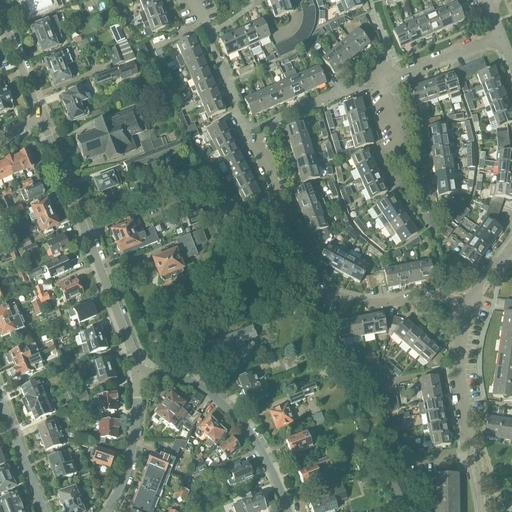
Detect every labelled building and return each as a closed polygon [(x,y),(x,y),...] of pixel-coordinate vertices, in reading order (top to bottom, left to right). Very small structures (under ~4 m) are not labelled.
[(27,0),(24,2),(26,8),(25,9),(25,10),(27,15),(29,14),(30,17),(52,8),(58,5),(55,0),(27,0)] [(144,12),(161,5),(159,0),(143,0),(140,1),(144,12)] [(268,0),(271,8),(289,2),(288,0),(268,0)] [(362,7),(359,0),(348,0),(341,4),(345,14),(362,7)] [(457,6),(454,1),(453,0),(451,0),(443,4),(445,9),(453,26),(463,21),(460,13),(457,6)] [(289,2),(271,8),(275,19),(293,13),(292,13),(297,11),(296,6),(291,8),(289,2)] [(468,3),(457,6),(460,13),(470,9),(468,3)] [(142,25),(143,25),(148,23),(165,16),(164,12),(165,12),(165,11),(164,6),(163,6),(161,6),(161,5),(144,12),(138,14),(142,25)] [(293,35),(274,44),(281,61),(296,54),(303,49),(308,41),(313,34),(316,27),(318,20),(318,14),(316,7),(302,12),(304,21),(301,29),(293,35)] [(453,26),(445,9),(434,13),(442,31),(446,29),(447,30),(448,30),(452,28),(453,27),(452,26),(453,26)] [(432,35),(424,18),(422,13),(412,18),(414,23),(421,40),(425,38),(426,39),(427,40),(432,38),(432,36),(431,35),(432,35)] [(442,31),(434,13),(424,18),(432,35),(442,31)] [(143,25),(145,29),(149,28),(152,34),(169,27),(168,23),(169,22),(170,21),(168,17),(167,16),(165,17),(165,16),(148,23),(143,25)] [(47,21),(32,27),(35,34),(34,35),(36,41),(52,34),(59,32),(61,31),(56,18),(47,21)] [(403,27),(411,44),(415,42),(416,44),(420,42),(420,41),(421,40),(414,23),(412,18),(401,23),(403,27)] [(261,21),(250,26),(258,43),(269,38),(261,21)] [(339,29),(338,27),(336,22),(328,25),(331,32),(339,29)] [(124,33),(128,31),(125,23),(120,25),(124,33)] [(109,29),(116,44),(125,40),(118,25),(109,29)] [(250,26),(240,31),(248,48),(258,43),(250,26)] [(400,49),(411,44),(403,27),(393,32),(400,49)] [(321,29),(315,35),(318,39),(324,33),(321,29)] [(348,38),(360,52),(369,45),(357,30),(348,38)] [(132,38),(128,31),(124,33),(127,40),(132,38)] [(240,31),(230,35),(238,53),(248,48),(240,31)] [(52,34),(36,41),(38,46),(39,46),(42,53),(57,47),(61,45),(59,40),(62,39),(59,32),(52,34)] [(238,53),(230,35),(219,40),(227,57),(238,53)] [(181,56),(198,48),(194,38),(177,45),(181,56)] [(308,45),(311,48),(317,42),(313,38),(308,45)] [(351,60),(360,52),(348,38),(339,45),(351,60)] [(124,65),(125,65),(136,61),(126,41),(117,45),(118,48),(110,51),(114,60),(110,61),(113,67),(123,63),(124,65)] [(306,54),(311,48),(308,45),(302,51),(306,54)] [(330,53),(343,67),(351,60),(339,45),(330,53)] [(141,57),(148,54),(144,47),(137,50),(141,57)] [(185,66),(203,59),(198,48),(181,56),(185,66)] [(342,67),(343,67),(330,53),(327,49),(322,53),(326,57),(321,61),(334,75),(337,72),(338,73),(339,73),(343,70),(343,68),(342,67)] [(50,73),(65,67),(72,64),(67,51),(60,54),(45,60),(47,66),(46,68),(48,71),(49,71),(50,73)] [(161,55),(156,57),(160,65),(165,63),(161,55)] [(282,67),(290,63),(288,58),(280,62),(282,67)] [(190,77),(207,69),(203,59),(185,66),(190,77)] [(477,62),(481,73),(487,71),(483,60),(477,62)] [(93,78),(97,87),(121,78),(122,80),(137,74),(133,62),(93,78)] [(476,76),(477,75),(481,73),(477,62),(471,64),(476,76)] [(476,76),(471,64),(466,66),(470,78),(476,76)] [(166,66),(161,68),(164,76),(169,73),(166,66)] [(470,78),(466,66),(460,68),(465,80),(470,78)] [(65,67),(50,73),(50,74),(49,75),(50,78),(52,79),(55,86),(70,80),(70,79),(74,78),(71,73),(68,74),(65,67)] [(261,76),(270,72),(268,68),(259,71),(261,76)] [(318,68),(307,73),(315,90),(325,85),(318,68)] [(465,80),(460,68),(455,70),(459,82),(465,80)] [(194,87),(212,80),(207,69),(190,77),(194,87)] [(487,71),(481,73),(477,75),(481,86),(499,79),(495,69),(487,71)] [(164,76),(168,83),(172,81),(169,73),(164,76)] [(307,73),(297,77),(304,94),(315,90),(307,73)] [(441,78),(448,96),(449,100),(460,96),(452,74),(448,76),(448,74),(447,74),(442,76),(441,77),(442,78),(441,78)] [(241,85),(249,82),(247,77),(239,81),(241,85)] [(294,99),(304,94),(297,77),(286,82),(294,99)] [(437,100),(448,96),(441,78),(431,82),(437,100)] [(485,97),(503,90),(499,79),(481,86),(485,97)] [(212,80),(194,87),(190,89),(192,93),(196,92),(199,98),(216,90),(212,80)] [(153,84),(157,92),(163,89),(160,81),(153,84)] [(293,99),(294,99),(286,82),(276,86),(283,104),(287,102),(288,103),(289,103),(294,101),(294,100),(293,99)] [(426,103),(437,100),(431,82),(420,86),(426,103)] [(0,99),(9,96),(4,83),(0,84),(0,99)] [(273,108),(283,104),(276,86),(265,91),(273,108)] [(420,86),(409,90),(417,113),(428,109),(426,103),(420,86)] [(175,87),(170,89),(173,96),(178,94),(175,87)] [(65,110),(80,104),(87,101),(82,88),(61,96),(63,102),(62,102),(62,103),(62,105),(63,108),(64,108),(65,110)] [(216,90),(199,98),(193,100),(195,104),(200,102),(203,108),(220,101),(216,90)] [(489,107),(507,101),(503,90),(485,97),(489,107)] [(263,113),(273,108),(265,91),(255,96),(263,113)] [(468,94),(464,96),(466,104),(471,102),(474,101),(471,93),(468,94)] [(178,94),(173,96),(177,104),(181,102),(178,94)] [(0,114),(14,109),(9,96),(0,99),(0,114)] [(263,113),(255,96),(244,100),(252,117),(263,113)] [(346,116),(364,112),(361,100),(343,105),(346,116)] [(225,112),(220,101),(203,108),(197,111),(199,116),(205,113),(208,119),(225,112)] [(507,101),(489,107),(484,109),(485,114),(491,112),(493,118),(511,111),(507,101)] [(80,104),(65,110),(65,111),(65,112),(66,115),(67,116),(68,117),(69,117),(71,122),(84,117),(89,115),(87,109),(83,111),(80,104)] [(140,134),(132,111),(108,119),(93,124),(96,132),(76,139),(84,162),(105,154),(108,162),(125,156),(125,155),(135,151),(130,137),(140,134)] [(495,122),(498,129),(507,126),(511,123),(511,113),(511,111),(493,118),(488,120),(489,124),(495,122)] [(344,123),(347,122),(349,127),(367,123),(366,118),(367,118),(368,117),(366,112),(365,112),(364,112),(346,116),(342,117),(344,123)] [(186,135),(197,130),(194,125),(188,128),(185,120),(180,122),(186,135)] [(207,144),(212,142),(228,133),(223,122),(206,131),(207,132),(202,134),(207,144)] [(285,129),(289,140),(307,135),(304,123),(285,129)] [(350,133),(352,138),(370,134),(367,123),(349,127),(349,128),(345,129),(346,134),(350,133)] [(427,129),(429,140),(448,137),(446,126),(427,129)] [(507,126),(498,129),(496,130),(496,135),(508,133),(507,126)] [(197,130),(186,135),(191,148),(196,146),(193,139),(199,136),(197,130)] [(217,152),(234,143),(228,133),(212,142),(217,152)] [(373,145),(370,134),(352,138),(355,150),(349,151),(351,158),(367,151),(365,147),(373,145)] [(289,140),(292,151),(310,145),(307,135),(289,140)] [(429,140),(431,152),(449,149),(448,137),(429,140)] [(161,139),(150,143),(154,151),(164,147),(161,139)] [(144,155),(154,151),(150,143),(149,140),(140,144),(144,155)] [(179,142),(164,147),(154,151),(144,155),(123,163),(127,173),(183,152),(179,142)] [(222,162),(239,153),(234,143),(217,152),(213,154),(216,158),(219,156),(222,162)] [(292,151),(295,162),(313,157),(310,145),(292,151)] [(509,145),(498,147),(497,147),(497,151),(510,153),(509,145)] [(431,163),(432,163),(451,160),(449,149),(431,152),(431,156),(430,156),(429,157),(430,162),(431,163)] [(355,169),(372,161),(368,150),(367,151),(351,158),(350,158),(355,169)] [(20,155),(16,157),(23,172),(34,167),(33,166),(34,164),(33,160),(31,160),(27,151),(19,154),(20,155)] [(511,153),(510,153),(497,151),(496,157),(499,157),(499,163),(511,164),(511,153)] [(239,153),(222,162),(227,172),(244,163),(239,153)] [(23,172),(16,157),(13,158),(12,157),(5,160),(6,161),(12,177),(23,172)] [(295,162),(298,173),(316,167),(313,157),(295,162)] [(453,171),(453,172),(458,171),(458,166),(452,167),(451,160),(432,163),(434,174),(453,171)] [(0,162),(0,178),(1,181),(12,177),(6,161),(5,162),(3,161),(0,162)] [(360,179),(377,171),(372,161),(355,169),(360,179)] [(244,163),(227,172),(233,182),(249,173),(244,163)] [(511,164),(499,163),(495,163),(494,168),(498,169),(497,174),(511,176),(511,164)] [(320,179),(316,167),(298,173),(302,184),(320,179)] [(359,185),(362,184),(365,189),(382,182),(377,171),(360,179),(357,181),(359,185)] [(455,182),(453,172),(453,171),(434,174),(436,185),(455,182)] [(97,193),(98,193),(99,194),(100,193),(103,201),(114,197),(110,189),(117,187),(117,186),(121,184),(116,172),(112,174),(112,173),(98,179),(99,179),(94,181),(96,186),(95,186),(95,187),(94,187),(94,188),(94,189),(94,190),(94,191),(95,192),(96,193),(97,193)] [(249,173),(233,182),(238,192),(254,184),(253,180),(253,179),(254,178),(252,174),(250,174),(249,173)] [(511,176),(497,174),(496,186),(511,188),(511,176)] [(215,188),(219,186),(215,178),(211,181),(215,188)] [(382,182),(365,189),(370,200),(387,192),(382,182)] [(455,182),(436,185),(438,197),(460,193),(460,188),(456,189),(455,182)] [(24,203),(45,194),(40,183),(20,192),(24,203)] [(254,184),(238,192),(243,203),(260,194),(254,184)] [(297,203),(315,196),(311,185),(293,192),(293,193),(297,203)] [(494,198),(504,199),(511,200),(511,188),(496,186),(496,187),(490,186),(490,191),(495,191),(494,198)] [(223,200),(227,198),(223,191),(218,193),(223,200)] [(300,214),(301,214),(319,207),(324,205),(322,200),(320,201),(317,195),(315,196),(297,203),(299,207),(297,208),(297,209),(299,214),(300,214)] [(371,209),(377,218),(398,205),(396,202),(397,201),(397,200),(394,196),(393,195),(392,196),(392,195),(376,206),(371,209)] [(504,199),(494,198),(492,197),(490,202),(501,206),(504,199)] [(0,204),(3,212),(11,208),(7,198),(0,200),(0,204)] [(231,205),(227,198),(223,200),(227,207),(231,205)] [(28,209),(30,214),(28,215),(31,222),(33,222),(52,213),(50,208),(49,207),(46,201),(28,209)] [(198,207),(196,201),(181,207),(184,213),(198,207)] [(501,206),(490,202),(488,208),(496,211),(499,212),(501,206)] [(6,218),(23,211),(21,205),(3,212),(6,218)] [(377,218),(383,228),(404,215),(398,205),(377,218)] [(323,217),(319,207),(301,214),(305,224),(323,217)] [(466,208),(460,214),(464,217),(469,212),(466,208)] [(496,211),(488,208),(486,214),(497,218),(499,212),(496,211)] [(202,210),(187,216),(191,226),(207,220),(202,210)] [(55,218),(52,213),(33,222),(38,234),(56,226),(54,220),(55,218)] [(464,217),(460,214),(454,220),(458,224),(464,217)] [(497,218),(486,214),(484,218),(494,225),(497,218)] [(390,238),(395,235),(411,224),(404,215),(383,228),(390,238)] [(323,217),(305,224),(310,235),(313,234),(316,240),(317,243),(328,235),(326,229),(327,229),(323,217)] [(494,225),(484,218),(483,217),(480,221),(483,224),(479,228),(494,240),(497,236),(498,237),(499,237),(502,233),(502,232),(501,231),(501,230),(494,225)] [(353,222),(358,229),(362,225),(357,219),(353,222)] [(115,241),(116,244),(142,234),(137,221),(131,224),(131,223),(111,231),(113,235),(112,237),(114,240),(115,241)] [(342,231),(350,227),(347,223),(340,227),(342,231)] [(411,224),(395,235),(402,244),(417,234),(415,230),(416,229),(416,228),(413,224),(412,224),(411,224)] [(363,235),(366,237),(370,235),(367,232),(362,225),(358,229),(363,235)] [(446,226),(443,230),(450,235),(453,231),(446,226)] [(494,240),(479,228),(476,226),(473,231),(476,233),(473,237),(488,249),(490,246),(491,246),(492,246),(495,242),(495,241),(494,240)] [(142,234),(116,244),(117,245),(116,247),(118,250),(119,251),(120,252),(122,251),(123,254),(153,243),(148,229),(142,234)] [(447,239),(450,235),(443,230),(440,234),(447,239)] [(202,231),(189,236),(194,248),(206,243),(202,231)] [(349,236),(356,241),(359,237),(353,232),(349,236)] [(304,244),(316,240),(313,234),(310,235),(302,238),(304,244)] [(465,239),(469,242),(466,247),(481,258),(488,249),(473,237),(469,234),(465,239)] [(179,262),(197,255),(194,248),(189,236),(177,241),(180,250),(169,255),(169,253),(160,257),(160,258),(154,261),(162,281),(163,281),(165,283),(172,280),(172,277),(184,273),(179,262)] [(52,256),(69,248),(63,237),(43,246),(45,252),(49,250),(52,256)] [(359,237),(356,241),(362,246),(366,242),(359,237)] [(370,241),(376,246),(380,242),(373,237),(370,241)] [(411,242),(414,247),(421,242),(418,238),(411,242)] [(28,239),(16,244),(19,251),(31,245),(28,239)] [(304,244),(307,250),(318,245),(317,243),(316,240),(304,244)] [(376,246),(383,252),(386,247),(380,242),(376,246)] [(407,251),(414,247),(411,242),(404,247),(407,251)] [(338,251),(341,245),(336,243),(333,248),(328,245),(323,254),(322,253),(316,255),(314,259),(329,267),(338,251)] [(25,256),(38,250),(35,244),(23,250),(25,256)] [(318,245),(307,250),(309,255),(320,251),(320,250),(318,245)] [(367,250),(373,255),(377,251),(370,246),(367,250)] [(481,258),(466,247),(459,257),(457,255),(451,259),(459,269),(466,262),(474,268),(481,258)] [(339,272),(339,273),(348,256),(350,253),(345,250),(343,254),(338,251),(329,267),(333,269),(332,270),(333,272),(337,274),(338,273),(339,272)] [(380,261),(383,257),(377,251),(373,255),(380,261)] [(399,251),(391,254),(393,259),(401,255),(399,251)] [(349,278),(358,261),(348,256),(339,273),(349,278)] [(63,273),(70,270),(64,257),(44,267),(40,269),(26,276),(29,281),(42,275),(42,274),(45,272),(44,271),(46,270),(50,279),(57,276),(63,274),(63,273)] [(358,261),(349,278),(359,284),(368,267),(358,261)] [(429,262),(418,264),(422,283),(433,280),(429,262)] [(418,264),(407,266),(410,285),(422,283),(418,264)] [(399,287),(410,285),(407,266),(396,269),(399,287)] [(16,271),(20,280),(25,278),(22,269),(16,271)] [(384,274),(387,285),(388,290),(399,287),(396,269),(384,271),(384,274)] [(381,287),(387,285),(384,274),(379,275),(381,287)] [(375,288),(381,287),(379,275),(372,276),(375,288)] [(369,289),(375,288),(372,276),(366,277),(369,289)] [(66,301),(82,294),(76,281),(69,284),(67,281),(59,285),(61,289),(55,292),(58,297),(63,295),(66,301)] [(40,286),(34,289),(41,305),(49,301),(46,293),(44,294),(40,286)] [(31,303),(33,308),(41,305),(39,300),(31,303)] [(511,301),(507,300),(493,397),(511,399),(511,301)] [(79,323),(96,317),(90,304),(68,313),(70,319),(76,316),(79,323)] [(0,324),(11,320),(10,318),(8,312),(11,311),(8,305),(0,308),(0,324)] [(41,305),(33,308),(36,317),(44,314),(41,305)] [(58,311),(45,316),(48,322),(61,317),(58,311)] [(387,335),(389,336),(393,317),(388,315),(383,317),(382,314),(371,316),(374,335),(386,332),(387,335)] [(18,315),(10,318),(11,320),(0,324),(0,336),(0,338),(9,334),(10,338),(17,335),(15,332),(24,328),(22,324),(25,323),(23,318),(20,319),(18,315)] [(363,337),(374,335),(371,316),(359,319),(363,337)] [(393,334),(401,341),(413,327),(405,320),(404,322),(400,319),(393,317),(389,336),(391,337),(393,334)] [(352,339),(363,337),(359,319),(348,321),(352,339)] [(341,342),(352,339),(348,321),(337,323),(341,342)] [(242,342),(256,337),(252,327),(216,341),(197,348),(203,363),(233,351),(237,362),(248,358),(242,342)] [(401,341),(410,349),(422,335),(413,327),(401,341)] [(82,346),(103,339),(103,338),(104,337),(103,334),(101,333),(100,329),(83,334),(79,335),(82,346)] [(422,335),(410,349),(419,357),(431,343),(428,340),(429,339),(429,338),(425,335),(424,335),(423,336),(422,335)] [(103,339),(82,346),(85,356),(89,355),(106,350),(105,346),(106,344),(105,341),(103,340),(103,339)] [(431,343),(419,357),(428,365),(426,367),(429,369),(440,367),(440,362),(443,358),(438,353),(440,351),(437,348),(437,347),(437,346),(434,342),(433,342),(432,343),(431,343)] [(15,366),(16,366),(38,356),(37,354),(38,354),(37,352),(38,352),(34,344),(25,348),(22,347),(19,348),(18,351),(9,354),(10,355),(6,357),(9,364),(13,362),(15,366)] [(39,355),(38,356),(16,366),(15,366),(16,369),(14,369),(14,370),(11,372),(14,379),(17,377),(18,378),(27,374),(30,375),(33,374),(34,371),(43,368),(41,363),(45,362),(42,356),(40,357),(39,355)] [(71,365),(69,357),(62,359),(65,367),(69,366),(71,365)] [(87,365),(90,375),(112,369),(112,368),(113,367),(112,364),(110,363),(109,359),(92,364),(87,365)] [(329,378),(344,372),(340,362),(326,370),(326,371),(325,371),(325,373),(325,375),(325,376),(326,377),(328,377),(329,378)] [(385,366),(391,371),(394,367),(388,362),(385,366)] [(73,365),(65,367),(69,377),(76,375),(73,365)] [(401,373),(394,367),(391,371),(398,377),(401,373)] [(112,369),(90,375),(92,380),(88,381),(90,387),(98,385),(115,380),(114,376),(115,374),(114,371),(112,370),(112,369)] [(241,387),(242,391),(259,385),(266,382),(265,378),(256,381),(254,373),(238,379),(237,382),(238,386),(241,387)] [(331,377),(334,384),(344,380),(341,373),(331,377)] [(420,386),(421,392),(440,389),(437,377),(414,382),(415,387),(420,386)] [(21,400),(24,407),(48,396),(41,380),(21,389),(25,398),(21,400)] [(314,384),(287,395),(291,405),(305,399),(304,398),(313,394),(312,390),(316,389),(314,384)] [(264,398),(268,397),(266,391),(261,392),(259,385),(242,391),(242,392),(240,394),(242,399),(245,399),(247,406),(252,404),(259,402),(259,401),(264,399),(264,398)] [(440,389),(421,392),(415,394),(416,399),(422,398),(423,404),(442,400),(440,389)] [(86,392),(76,396),(79,402),(88,398),(86,392)] [(163,404),(192,427),(201,416),(196,412),(192,417),(190,417),(186,414),(187,414),(181,409),(184,405),(184,404),(183,402),(181,401),(179,401),(171,394),(170,395),(166,392),(162,398),(166,400),(163,404)] [(98,406),(90,407),(92,420),(105,418),(105,413),(116,412),(115,401),(116,401),(115,395),(97,397),(98,406)] [(55,412),(48,396),(24,407),(27,415),(31,413),(34,421),(55,412)] [(75,398),(65,403),(68,409),(78,404),(75,398)] [(442,400),(423,404),(417,405),(419,416),(425,415),(444,411),(442,400)] [(192,427),(163,404),(160,409),(158,409),(156,411),(156,413),(155,414),(156,415),(153,419),(158,423),(161,419),(169,425),(178,432),(182,427),(189,432),(192,427)] [(276,429),(293,422),(287,406),(270,412),(276,429)] [(57,421),(69,415),(67,410),(55,415),(57,421)] [(425,415),(427,426),(446,422),(444,411),(425,415)] [(85,420),(84,413),(71,415),(72,422),(85,420)] [(321,413),(311,417),(315,427),(324,423),(321,413)] [(485,437),(498,439),(501,419),(488,417),(485,437)] [(206,437),(217,425),(216,423),(214,421),(212,421),(210,418),(198,429),(199,430),(195,434),(199,438),(203,434),(206,437)] [(511,441),(511,420),(501,419),(498,439),(511,441)] [(41,440),(57,434),(61,433),(56,421),(36,429),(38,434),(37,436),(38,439),(40,439),(41,440)] [(104,444),(104,439),(116,439),(116,429),(118,429),(118,422),(100,422),(100,432),(94,432),(94,443),(99,443),(99,444),(104,444)] [(446,422),(427,426),(422,427),(424,438),(448,434),(446,422)] [(217,425),(206,437),(209,440),(205,444),(210,448),(214,444),(214,445),(225,433),(223,430),(222,429),(220,427),(218,426),(217,425)] [(311,447),(316,445),(314,439),(314,438),(312,432),(306,435),(306,434),(287,441),(289,448),(289,451),(290,453),(291,454),(292,455),(294,460),(302,457),(300,452),(311,448),(311,447)] [(57,434),(41,440),(41,442),(40,443),(41,446),(43,446),(45,452),(65,444),(63,438),(59,440),(57,434)] [(450,445),(448,434),(424,438),(425,443),(431,442),(432,449),(450,445)] [(79,446),(88,449),(90,444),(81,440),(79,446)] [(226,459),(239,449),(237,447),(238,446),(234,441),(233,442),(231,440),(222,447),(222,446),(218,450),(214,454),(218,459),(223,455),(226,459)] [(148,465),(147,467),(169,476),(180,449),(184,451),(188,442),(183,442),(183,441),(175,441),(169,458),(161,455),(160,458),(152,455),(151,456),(148,457),(146,462),(148,465)] [(343,441),(326,447),(329,453),(345,447),(343,441)] [(114,455),(98,449),(93,447),(88,461),(94,463),(101,465),(101,464),(110,467),(110,466),(112,465),(113,462),(112,460),(114,455)] [(411,449),(400,451),(401,460),(412,458),(411,449)] [(52,471),(72,464),(68,452),(63,454),(63,453),(57,455),(57,456),(48,459),(52,471)] [(391,453),(376,459),(380,471),(396,465),(391,453)] [(330,469),(335,467),(332,457),(308,466),(309,468),(298,472),(300,478),(300,480),(301,483),(303,484),(303,485),(306,484),(308,489),(319,485),(317,480),(320,479),(317,471),(329,466),(330,469)] [(206,471),(201,459),(193,462),(193,467),(192,477),(206,471)] [(229,471),(223,473),(229,487),(234,485),(235,485),(252,478),(247,464),(241,466),(240,463),(228,468),(229,471)] [(72,464),(52,471),(56,482),(66,479),(72,477),(71,477),(76,475),(72,464)] [(0,481),(11,477),(9,472),(10,471),(9,468),(7,468),(7,467),(0,469),(0,481)] [(145,472),(143,478),(164,486),(165,487),(169,476),(147,467),(147,468),(145,468),(144,471),(145,472)] [(78,475),(80,482),(91,478),(88,472),(78,475)] [(458,511),(458,475),(434,476),(434,511),(458,511)] [(11,477),(0,481),(0,494),(15,488),(15,487),(16,486),(15,483),(13,483),(11,477)] [(139,488),(138,489),(156,496),(158,490),(162,491),(164,486),(143,478),(141,483),(139,484),(138,486),(139,488)] [(408,495),(401,479),(389,484),(396,501),(408,495)] [(320,500),(310,504),(312,511),(329,511),(331,511),(337,509),(335,504),(347,499),(342,485),(336,487),(317,495),(320,500)] [(62,506),(62,507),(83,500),(79,489),(75,491),(74,488),(57,494),(59,500),(59,502),(60,505),(62,506)] [(136,495),(134,501),(151,508),(156,496),(138,489),(138,491),(136,491),(135,494),(136,495)] [(187,496),(177,491),(175,496),(185,500),(187,496)] [(0,508),(0,511),(2,511),(20,506),(19,502),(18,501),(22,500),(20,494),(16,495),(16,494),(0,500),(0,504),(1,508),(0,508)] [(264,509),(265,507),(264,504),(262,503),(260,496),(254,498),(253,495),(247,498),(248,500),(236,505),(239,511),(260,511),(265,510),(264,509)] [(83,500),(62,507),(64,511),(86,511),(87,511),(83,500)] [(130,511),(129,511),(149,511),(151,508),(134,501),(131,506),(130,507),(129,509),(130,511)]
